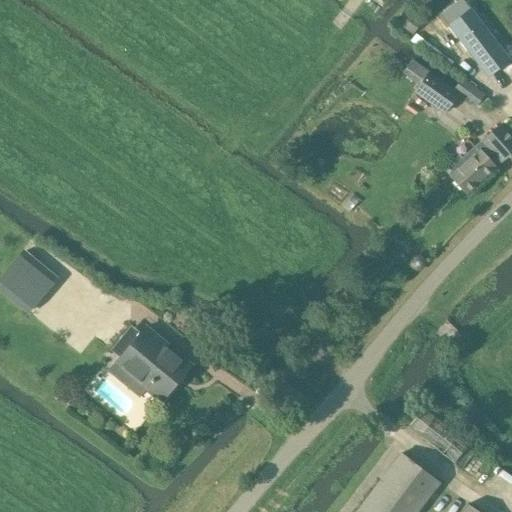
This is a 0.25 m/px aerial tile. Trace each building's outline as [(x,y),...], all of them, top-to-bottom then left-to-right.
[(462,0),(460,0),(440,15),(449,26),(470,10),(462,0)] [(470,10),(449,26),(487,77),(509,60),(470,10)] [(399,25),(412,35),(421,23),(408,13),(399,25)] [(509,57),(511,54),(511,48),(500,34),(494,39),(509,57)] [(457,94),(452,91),(428,73),(415,92),(444,113),(457,94)] [(484,95),(462,78),(453,90),(475,107),(484,95)] [(462,159),(458,155),(445,166),(453,175),(450,177),(465,194),(494,168),(491,164),(497,158),(501,162),(511,151),(511,140),(499,126),(462,159)] [(333,178),(323,193),(350,211),(360,197),(333,178)] [(10,268),(0,279),(0,289),(28,312),(42,295),(56,279),(23,252),(10,268)] [(411,263),(410,263),(410,264),(411,264),(411,265),(411,266),(412,267),(412,268),(413,268),(413,269),(414,269),(415,269),(416,270),(417,270),(418,270),(419,269),(420,269),(421,268),(422,268),(422,267),(422,266),(423,266),(423,265),(423,264),(423,263),(423,262),(423,261),(423,260),(422,260),(422,259),(421,259),(421,258),(420,258),(419,257),(418,257),(417,257),(416,257),(415,257),(414,257),(414,258),(413,258),(412,259),(412,260),(411,260),(411,261),(411,262),(411,263)] [(348,288),(338,300),(350,311),(360,298),(348,288)] [(161,401),(190,365),(145,328),(115,364),(161,401)] [(282,382),(271,396),(292,412),(303,397),(282,382)] [(423,408),(407,428),(461,469),(476,449),(468,443),(472,438),(438,412),(434,417),(423,408)] [(417,511),(439,483),(400,454),(355,511),(417,511)]
